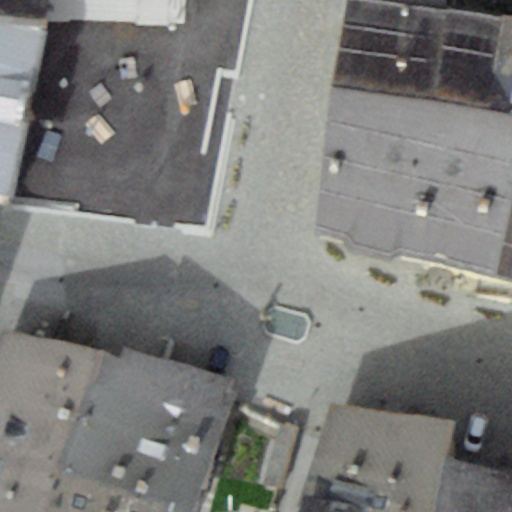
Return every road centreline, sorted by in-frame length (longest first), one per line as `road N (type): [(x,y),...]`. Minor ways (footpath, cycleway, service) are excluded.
road 1 (residential): [(297,0),(252,263)]
road 2 (residential): [(252,263),(5,255)]
road 3 (residential): [(287,511),(336,333)]
road 4 (residential): [(336,333),(511,385)]
